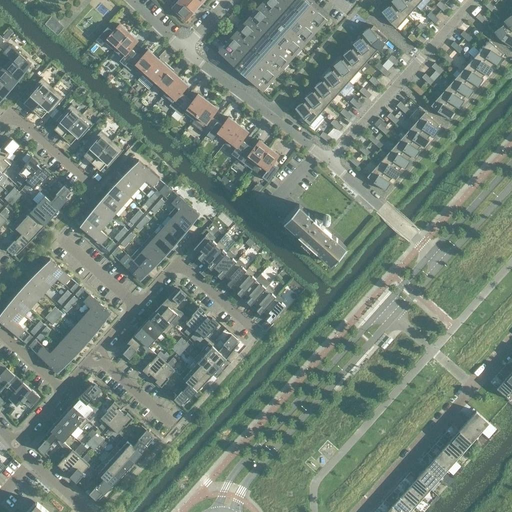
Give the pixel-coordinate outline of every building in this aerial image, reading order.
[(193,12),(179,0),(178,0),(172,8),(186,20),(193,12)] [(201,4),(195,0),(179,0),(193,12),(201,4)] [(305,0),(268,0),(220,53),(260,89),(325,17),(305,0)] [(416,6),(409,0),(391,0),(393,3),(392,4),(406,17),(416,6)] [(440,1),(436,5),(445,12),(448,9),(440,1)] [(486,5),(494,13),(498,9),(489,2),(486,5)] [(397,28),(406,17),(392,4),(390,7),(389,5),(381,11),(384,14),(382,15),(397,28)] [(430,11),(426,15),(435,23),(439,19),(430,11)] [(476,16),(485,24),(488,20),(480,12),(476,16)] [(420,22),(417,26),(425,34),(429,30),(420,22)] [(511,29),(504,23),(495,34),(509,47),(510,45),(511,46),(511,29)] [(105,41),(114,49),(129,32),(120,24),(113,31),(107,27),(96,40),(102,45),(105,41)] [(364,35),(363,36),(378,49),(387,38),(373,25),(371,28),(369,27),(362,32),(364,35)] [(460,34),(469,42),(473,38),(464,30),(460,34)] [(129,32),(114,49),(122,57),(119,60),(125,65),(136,53),(131,48),(138,40),(129,32)] [(411,33),(407,37),(416,45),(419,41),(411,33)] [(355,46),(354,47),(368,60),(378,49),(363,36),(361,39),(360,37),(352,43),(355,46)] [(5,39),(0,44),(0,46),(4,50),(10,43),(5,39)] [(489,40),(479,51),(493,64),(494,63),(497,65),(502,57),(501,56),(503,53),(489,40)] [(450,45),(459,53),(463,48),(454,41),(450,45)] [(11,43),(3,52),(11,60),(12,59),(25,72),(32,64),(26,59),(26,60),(23,57),(25,55),(12,44),(11,43)] [(345,57),(344,58),(358,71),(368,60),(354,47),(351,50),(350,48),(343,54),(345,57)] [(161,56),(169,61),(173,54),(165,49),(161,56)] [(141,57),(136,53),(125,65),(130,71),(133,67),(142,75),(157,58),(148,50),(141,57)] [(441,55),(450,63),(454,59),(445,51),(441,55)] [(493,64),(479,51),(469,62),(484,75),(485,74),(488,76),(493,68),(491,67),(493,64)] [(385,54),(379,60),(383,64),(389,57),(385,54)] [(397,66),(400,62),(392,55),(388,59),(397,66)] [(157,58),(142,75),(153,84),(169,66),(165,62),(164,63),(157,58)] [(358,71),(344,58),(342,60),(341,59),(333,65),(335,67),(334,68),(349,81),(358,71)] [(12,59),(11,60),(4,68),(18,80),(25,72),(12,59)] [(432,66),(440,74),(444,70),(435,62),(432,66)] [(484,75),(469,62),(460,73),(474,86),(475,84),(478,86),(483,78),(481,77),(484,75)] [(387,77),(391,73),(382,65),(378,69),(387,77)] [(169,66),(153,84),(163,94),(179,77),(173,71),(174,70),(169,66)] [(18,80),(4,68),(0,72),(0,79),(10,89),(18,80)] [(349,81),(334,68),(332,71),(331,69),(324,75),(326,78),(325,79),(339,92),(349,81)] [(422,77),(431,84),(434,80),(426,73),(422,77)] [(474,86),(460,73),(450,83),(464,96),(466,95),(468,97),(474,89),(472,88),(474,86)] [(377,88),(381,84),(372,76),(369,80),(377,88)] [(179,77),(163,94),(172,102),(169,105),(176,111),(187,97),(181,93),(188,85),(179,77)] [(42,78),(27,95),(30,97),(27,100),(30,102),(28,105),(33,110),(53,88),(42,78)] [(10,89),(0,79),(0,94),(3,97),(10,89)] [(339,92),(325,79),(322,82),(321,80),(314,86),(316,89),(315,90),(330,103),(339,92)] [(412,88),(421,95),(425,91),(416,83),(412,88)] [(464,96),(450,83),(441,94),(455,107),(456,106),(459,107),(464,100),(462,99),(464,96)] [(368,99),(371,95),(363,87),(359,91),(368,99)] [(53,88),(33,110),(39,115),(41,113),(43,115),(46,112),(49,115),(64,98),(53,88)] [(330,103),(315,90),(313,92),(312,91),(304,97),(307,99),(306,101),(320,114),(330,103)] [(192,102),(187,97),(176,111),(182,116),(185,112),(194,119),(208,101),(198,94),(192,102)] [(455,107),(441,94),(431,105),(445,118),(446,117),(449,118),(454,111),(453,110),(455,107)] [(353,97),(349,101),(358,109),(362,105),(353,97)] [(207,135),(217,121),(212,117),(218,109),(208,101),(194,119),(192,123),(207,135)] [(320,114),(306,101),(303,103),(302,102),(295,107),(297,110),(296,112),(310,125),(320,114)] [(397,105),(405,113),(409,109),(400,101),(397,105)] [(71,104),(56,121),(59,124),(56,127),(59,129),(57,131),(63,136),(82,114),(71,104)] [(343,108),(340,112),(349,120),(352,116),(343,108)] [(425,111),(415,122),(430,135),(431,134),(434,136),(439,128),(437,127),(439,124),(425,111)] [(387,116),(396,124),(399,120),(390,112),(387,116)] [(82,114),(63,136),(68,141),(70,139),(73,141),(76,138),(78,141),(93,124),(82,114)] [(223,125),(217,121),(207,135),(213,139),(215,135),(225,143),(239,124),(229,117),(223,125)] [(334,119),(330,123),(339,131),(342,127),(334,119)] [(430,135),(415,122),(406,133),(420,146),(421,145),(424,147),(429,139),(427,138),(430,135)] [(377,127),(386,134),(390,130),(381,123),(377,127)] [(239,124),(225,143),(234,149),(231,153),(237,158),(248,144),(242,140),(248,132),(239,124)] [(101,131),(86,147),(89,150),(86,153),(89,155),(87,157),(92,162),(112,141),(101,131)] [(329,142),(332,138),(323,131),(319,135),(329,142)] [(368,137),(376,145),(380,141),(371,133),(368,137)] [(420,146),(406,133),(396,144),(410,157),(411,156),(414,157),(419,150),(418,148),(420,146)] [(9,139),(0,147),(0,155),(12,166),(15,162),(6,157),(11,152),(12,153),(19,145),(13,139),(11,141),(9,139)] [(252,169),(269,147),(259,140),(253,148),(248,144),(237,158),(252,169)] [(112,141),(92,162),(98,168),(100,165),(102,168),(105,165),(108,167),(123,151),(112,141)] [(358,148),(367,156),(370,152),(362,144),(358,148)] [(410,157),(396,144),(386,154),(401,167),(402,166),(405,168),(410,160),(408,159),(410,157)] [(279,155),(269,147),(252,169),(268,181),(279,167),(273,163),(279,155)] [(401,167),(386,154),(377,165),(391,178),(392,177),(395,179),(400,171),(398,170),(401,167)] [(12,166),(0,155),(0,170),(3,173),(10,165),(14,168),(12,166)] [(348,159),(357,167),(361,162),(352,155),(348,159)] [(25,165),(20,171),(15,162),(12,166),(14,168),(19,172),(19,173),(22,176),(26,179),(39,165),(37,164),(38,162),(32,156),(24,164),(25,165)] [(131,166),(131,167),(145,179),(152,186),(159,178),(160,177),(147,165),(146,167),(143,165),(144,164),(139,160),(131,166)] [(391,178),(377,165),(367,176),(381,189),(383,188),(386,189),(391,182),(389,181),(391,178)] [(29,182),(32,185),(36,188),(44,194),(47,191),(38,186),(43,181),(51,173),(45,168),(43,169),(41,167),(28,181),(29,182)] [(145,179),(131,167),(124,175),(138,187),(145,179)] [(138,187),(124,175),(116,183),(130,196),(138,187)] [(26,179),(22,176),(18,181),(21,184),(26,179)] [(256,193),(264,185),(259,181),(252,189),(256,193)] [(32,185),(29,182),(24,187),(27,190),(32,185)] [(130,196),(116,183),(108,192),(122,204),(130,196)] [(162,195),(169,187),(166,184),(159,192),(162,195)] [(57,194),(52,199),(47,191),(44,194),(45,196),(59,208),(71,194),(68,192),(70,190),(64,185),(56,193),(57,194)] [(165,198),(172,190),(169,187),(162,195),(165,198)] [(13,196),(18,191),(14,188),(9,193),(13,196)] [(21,194),(19,192),(18,191),(13,196),(17,199),(21,194)] [(122,204),(108,192),(101,200),(115,213),(122,204)] [(8,201),(13,196),(9,193),(5,198),(8,201)] [(154,202),(159,196),(154,193),(150,198),(154,202)] [(193,206),(180,195),(172,204),(176,207),(193,222),(200,214),(195,210),(194,210),(191,208),(193,206)] [(12,205),(17,199),(13,196),(8,201),(12,205)] [(59,208),(45,196),(38,204),(52,217),(57,211),(56,210),(58,208),(59,209),(59,208)] [(149,207),(154,202),(150,198),(145,204),(149,207)] [(165,202),(161,198),(156,204),(160,207),(165,202)] [(115,213),(101,200),(93,209),(107,221),(115,213)] [(52,217),(38,204),(31,212),(27,208),(27,209),(45,225),(50,220),(48,218),(50,216),(52,217)] [(155,213),(160,207),(156,204),(151,209),(155,213)] [(330,232),(324,226),(327,222),(329,221),(330,220),(330,218),(329,216),(327,215),(325,216),(324,217),(323,219),(320,223),(318,221),(299,204),(298,205),(297,205),(290,213),(290,212),(289,213),(290,213),(284,220),(285,220),(284,221),(311,246),(309,249),(309,250),(312,247),(331,264),(332,263),(330,262),(336,255),(339,258),(340,257),(339,256),(337,254),(344,246),(346,248),(347,247),(330,232)] [(193,222),(176,207),(168,215),(172,218),(186,231),(193,222)] [(5,208),(0,213),(4,216),(8,211),(5,208)] [(45,225),(27,209),(20,217),(38,233),(43,228),(41,226),(43,224),(45,225)] [(107,221),(93,209),(86,217),(100,229),(107,221)] [(138,219),(143,213),(139,210),(134,215),(138,219)] [(1,227),(6,222),(11,230),(14,227),(12,225),(7,220),(4,216),(0,213),(0,229),(2,228),(1,227)] [(134,224),(138,219),(134,215),(129,221),(134,224)] [(150,219),(146,215),(141,221),(145,224),(150,219)] [(38,233),(20,217),(12,225),(14,227),(30,241),(35,236),(34,234),(36,232),(37,233),(38,233)] [(100,229),(86,217),(80,225),(85,230),(85,229),(88,232),(86,234),(91,238),(93,237),(100,243),(107,236),(100,229)] [(186,231),(172,218),(165,227),(178,239),(186,231)] [(140,230),(145,224),(141,221),(136,226),(140,230)] [(178,239),(165,227),(161,224),(153,232),(171,248),(178,239)] [(17,254),(30,241),(14,227),(11,230),(20,235),(15,240),(7,248),(13,254),(15,252),(17,254)] [(123,236),(128,230),(124,227),(119,232),(123,236)] [(118,241),(123,236),(119,232),(114,238),(118,241)] [(134,236),(130,232),(126,238),(130,241),(134,236)] [(171,248),(153,232),(146,240),(163,256),(171,248)] [(226,232),(220,241),(230,247),(235,238),(226,232)] [(206,235),(194,248),(200,254),(198,257),(202,260),(204,258),(219,241),(217,243),(213,240),(212,241),(206,235)] [(125,247),(130,241),(126,238),(120,243),(125,247)] [(163,256),(146,240),(138,249),(156,264),(163,256)] [(113,241),(106,249),(109,252),(116,244),(113,241)] [(204,258),(210,263),(208,266),(211,269),(214,267),(214,266),(229,250),(227,252),(223,249),(225,246),(219,241),(204,258)] [(114,256),(121,249),(118,246),(111,254),(114,256)] [(156,264),(138,249),(131,257),(148,273),(156,264)] [(214,266),(214,267),(220,272),(218,275),(221,278),(224,275),(236,262),(236,261),(233,258),(235,255),(229,250),(214,266)] [(148,273),(131,257),(127,254),(120,262),(128,268),(127,270),(132,274),(133,272),(136,275),(141,280),(148,273)] [(54,264),(55,263),(50,258),(43,265),(57,277),(64,284),(70,277),(58,265),(57,266),(54,264)] [(224,275),(230,281),(227,284),(231,287),(234,284),(233,284),(249,267),(246,270),(243,267),(242,267),(236,262),(224,275)] [(57,277),(43,265),(36,272),(50,285),(57,277)] [(268,266),(259,275),(267,283),(277,274),(268,266)] [(233,284),(234,284),(240,290),(237,292),(241,296),(243,293),(256,279),(252,276),(255,273),(249,267),(233,284)] [(50,285),(36,272),(30,280),(43,292),(50,285)] [(243,293),(249,298),(247,301),(251,304),(253,302),(266,287),(262,284),(261,285),(255,280),(256,279),(243,293)] [(43,292),(30,280),(23,288),(37,300),(43,292)] [(76,282),(70,289),(73,292),(79,285),(76,282)] [(75,294),(78,297),(85,289),(82,287),(75,294)] [(253,302),(259,307),(257,310),(261,313),(263,311),(263,310),(278,294),(276,296),(272,293),(271,294),(265,288),(266,288),(266,287),(253,302)] [(37,300),(23,288),(16,295),(30,308),(37,300)] [(176,289),(163,302),(178,315),(179,316),(182,312),(173,308),(181,299),(182,300),(186,295),(180,289),(178,291),(176,289)] [(66,299),(71,294),(67,290),(62,295),(66,299)] [(263,310),(263,311),(269,316),(267,319),(270,322),(286,305),(282,302),(284,299),(278,294),(263,310)] [(30,308),(16,295),(9,303),(23,315),(30,308)] [(61,305),(66,299),(62,295),(57,301),(61,305)] [(103,306),(91,295),(84,302),(91,308),(92,308),(105,320),(111,313),(106,308),(105,309),(102,307),(103,306)] [(78,299),(74,296),(69,301),(73,305),(78,299)] [(68,310),(73,305),(69,301),(64,307),(68,310)] [(178,315),(163,302),(158,307),(159,308),(158,310),(156,309),(156,310),(174,326),(171,322),(178,315)] [(23,315),(9,303),(2,310),(16,323),(16,322),(23,315)] [(54,315),(59,310),(55,306),(50,312),(54,315)] [(193,315),(188,321),(182,312),(179,316),(186,322),(186,323),(189,326),(193,330),(206,315),(204,314),(206,312),(199,306),(192,315),(193,315)] [(92,308),(91,308),(85,316),(98,328),(105,320),(92,308)] [(16,323),(2,310),(0,313),(0,320),(2,322),(5,324),(5,325),(17,336),(24,329),(16,322),(16,323)] [(63,313),(60,311),(59,310),(54,315),(58,319),(63,313)] [(174,326),(156,310),(151,315),(152,316),(150,318),(149,317),(148,317),(167,334),(174,326)] [(49,321),(54,315),(50,312),(45,317),(49,321)] [(53,324),(58,319),(54,315),(49,321),(53,324)] [(98,328),(85,316),(78,323),(92,336),(98,328)] [(167,334),(148,317),(144,323),(145,324),(143,326),(142,325),(141,326),(156,339),(163,331),(166,334),(167,334)] [(196,332),(200,335),(203,338),(204,338),(209,343),(211,345),(214,341),(205,336),(213,328),(214,329),(218,323),(212,318),(210,319),(208,318),(196,332)] [(39,330),(44,324),(40,320),(35,326),(39,330)] [(92,336),(78,323),(71,331),(85,343),(92,336)] [(34,335),(39,330),(35,326),(30,331),(34,335)] [(50,330),(46,326),(41,332),(45,335),(50,330)] [(156,339),(141,326),(137,331),(138,332),(136,335),(135,334),(134,334),(149,347),(156,339)] [(193,330),(189,326),(184,331),(188,335),(193,330)] [(85,343),(71,331),(64,339),(78,351),(85,343)] [(41,341),(45,335),(41,332),(36,337),(41,341)] [(200,335),(196,332),(191,337),(195,341),(200,335)] [(30,334),(23,341),(26,344),(33,337),(30,334)] [(134,334),(123,348),(125,350),(123,352),(130,358),(134,353),(134,352),(141,344),(147,352),(150,348),(149,347),(134,334)] [(227,341),(220,349),(214,341),(211,345),(227,359),(238,344),(236,342),(238,340),(231,335),(226,340),(227,341)] [(180,346),(185,341),(181,338),(177,343),(180,346)] [(28,346),(31,349),(38,342),(35,339),(28,346)] [(78,351),(64,339),(57,346),(71,359),(78,351)] [(189,344),(186,342),(185,341),(180,346),(184,350),(189,344)] [(176,352),(180,346),(177,343),(172,348),(176,352)] [(227,359),(211,345),(209,343),(212,346),(205,354),(202,350),(201,351),(219,367),(224,362),(223,360),(225,358),(226,359),(227,359)] [(71,359),(57,346),(51,353),(51,354),(64,366),(71,359)] [(180,355),(184,350),(180,346),(176,352),(180,355)] [(51,354),(51,353),(44,347),(37,354),(50,365),(51,365),(53,367),(53,368),(58,372),(64,366),(51,354)] [(147,364),(143,370),(149,375),(150,373),(153,375),(165,361),(161,358),(158,354),(157,355),(150,348),(147,352),(156,357),(148,365),(147,364)] [(219,367),(201,351),(194,359),(212,375),(217,370),(216,368),(218,366),(219,367)] [(161,358),(165,361),(170,356),(166,352),(161,358)] [(168,363),(172,367),(176,361),(172,358),(168,363)] [(212,375),(194,359),(197,362),(190,370),(205,383),(210,378),(209,377),(211,374),(212,376),(212,375)] [(155,381),(161,387),(166,381),(165,380),(173,372),(179,381),(182,377),(175,370),(172,367),(168,363),(155,377),(157,379),(155,381)] [(23,382),(7,368),(0,375),(0,374),(0,385),(3,388),(6,385),(7,387),(14,392),(14,393),(23,382)] [(205,383),(190,370),(183,378),(198,391),(203,386),(201,385),(203,382),(205,383)] [(511,374),(510,373),(502,382),(511,391),(511,374)] [(179,393),(174,398),(181,404),(182,402),(185,404),(198,391),(183,378),(182,377),(179,381),(188,385),(180,394),(179,393)] [(40,397),(23,382),(14,393),(14,392),(9,398),(14,403),(16,400),(19,403),(22,400),(24,402),(26,398),(33,405),(40,397)] [(506,403),(511,396),(511,391),(502,382),(493,392),(506,403)] [(91,384),(78,397),(94,411),(97,407),(88,402),(96,394),(97,395),(101,389),(95,384),(93,386),(91,384)] [(94,411),(78,397),(73,402),(74,403),(72,405),(71,404),(89,421),(86,417),(92,410),(96,413),(94,411)] [(110,407),(103,415),(97,407),(94,411),(96,413),(101,417),(101,418),(104,421),(108,424),(121,410),(119,408),(121,407),(114,401),(110,406),(110,407)] [(89,421),(71,404),(66,410),(67,411),(65,413),(64,412),(63,412),(82,429),(89,421)] [(489,422),(476,411),(467,421),(480,432),(489,422)] [(82,429),(63,412),(59,418),(60,419),(58,421),(57,420),(56,421),(71,434),(78,426),(81,429),(82,429)] [(111,426),(115,430),(118,433),(119,433),(126,439),(129,436),(120,431),(128,423),(129,423),(133,418),(127,412),(125,414),(123,412),(111,426)] [(71,434),(56,421),(52,426),(53,427),(51,429),(50,428),(49,429),(64,442),(71,434)] [(104,430),(108,424),(104,421),(99,426),(104,430)] [(472,442),(480,432),(467,421),(459,430),(472,442)] [(110,436),(115,430),(111,426),(106,432),(110,436)] [(38,447),(45,453),(49,447),(48,447),(56,438),(62,447),(65,443),(64,442),(49,429),(38,443),(40,445),(38,447)] [(142,436),(135,444),(129,436),(126,439),(127,440),(142,453),(153,439),(151,437),(152,435),(146,430),(141,435),(142,436)] [(464,451),(472,442),(459,430),(451,439),(464,451)] [(95,441),(100,436),(96,432),(91,437),(95,441)] [(99,445),(104,439),(100,436),(95,441),(99,445)] [(90,447),(95,441),(91,437),(86,443),(90,447)] [(455,460),(464,451),(451,439),(442,449),(455,460)] [(142,453),(127,440),(120,448),(117,445),(116,445),(134,462),(139,456),(138,455),(140,453),(141,454),(142,453)] [(94,450),(99,445),(95,441),(90,447),(94,450)] [(62,459),(57,464),(64,470),(65,468),(67,470),(80,456),(76,452),(73,449),(72,450),(65,443),(62,447),(71,451),(63,460),(62,459)] [(134,462),(116,445),(109,453),(127,470),(132,465),(131,463),(133,461),(134,462)] [(76,452),(80,456),(85,450),(81,447),(76,452)] [(447,470),(455,460),(442,449),(434,458),(447,470)] [(82,458),(86,462),(91,456),(87,452),(82,458)] [(127,470),(109,453),(102,462),(120,478),(125,473),(124,471),(126,469),(127,470)] [(70,476),(76,481),(81,476),(80,475),(88,467),(94,475),(97,472),(95,470),(90,465),(86,462),(82,458),(70,472),(72,474),(70,476)] [(439,479),(447,470),(434,458),(425,468),(439,479)] [(120,478),(102,462),(95,470),(97,472),(113,486),(118,481),(116,479),(118,477),(120,478)] [(439,479),(425,468),(417,477),(430,489),(439,479)] [(94,488),(89,493),(96,499),(97,497),(100,499),(113,486),(97,472),(94,475),(102,480),(95,488),(94,488)] [(430,489),(417,477),(409,486),(422,498),(430,489)] [(422,498),(409,486),(400,496),(413,507),(422,498)] [(409,511),(413,507),(400,496),(392,505),(399,511),(409,511)]
